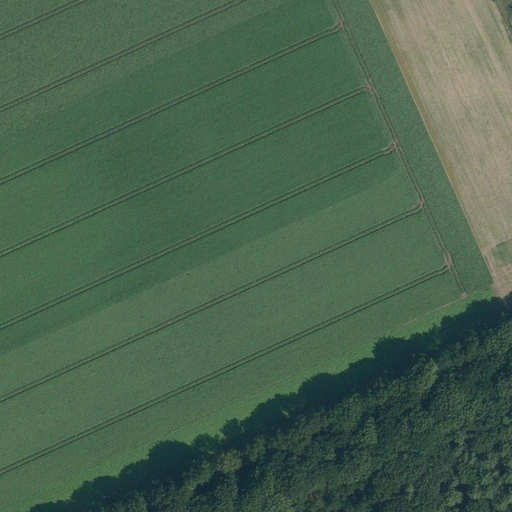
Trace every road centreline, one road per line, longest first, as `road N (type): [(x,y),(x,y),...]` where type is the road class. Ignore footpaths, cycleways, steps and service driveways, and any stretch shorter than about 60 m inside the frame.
road 1 (track): [(353,414),(139,511)]
road 2 (track): [(511,343),(353,414)]
